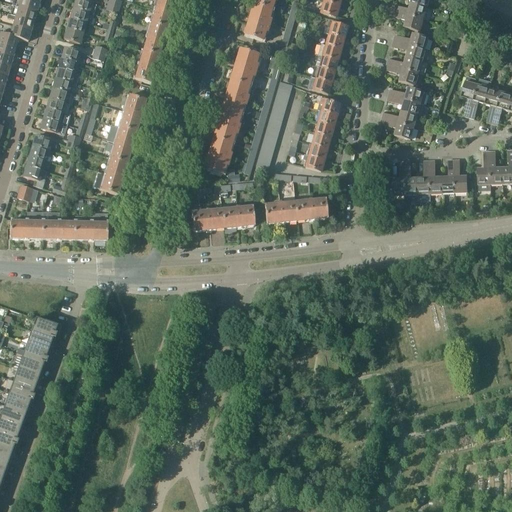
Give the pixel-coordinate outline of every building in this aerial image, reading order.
[(14,0),(15,0),(14,4),(14,7),(37,14),(39,4),(25,0),(14,0)] [(77,0),(76,0),(73,10),(93,16),(96,6),(77,0)] [(156,0),(149,24),(167,30),(175,2),(167,0),(156,0)] [(254,0),(253,7),(273,14),(277,0),(254,0)] [(411,0),(411,4),(427,9),(429,0),(411,0)] [(323,3),(320,15),(336,19),(339,8),(323,3)] [(393,6),(391,12),(423,21),(427,9),(411,4),(409,11),(393,6)] [(108,5),(106,13),(112,14),(117,16),(120,9),(108,5)] [(9,12),(8,15),(34,23),(37,14),(14,7),(13,7),(12,13),(9,12)] [(253,7),(244,37),(264,43),(273,14),(253,7)] [(73,10),(70,20),(90,26),(93,16),(73,10)] [(391,12),(389,17),(406,22),(404,28),(414,31),(420,33),(423,21),(391,12)] [(8,16),(7,19),(15,22),(13,27),(13,28),(31,33),(31,32),(34,23),(8,15),(8,16)] [(70,20),(67,31),(82,36),(87,38),(90,26),(70,20)] [(110,22),(107,31),(112,33),(115,23),(110,22)] [(325,28),(323,34),(328,35),(344,40),(348,29),(345,28),(329,23),(327,29),(325,28)] [(149,24),(141,52),(159,57),(167,30),(149,24)] [(3,31),(2,35),(18,40),(23,41),(28,43),(31,33),(13,28),(11,33),(3,31)] [(67,31),(64,41),(80,46),(82,36),(67,31)] [(107,31),(104,41),(109,43),(112,33),(107,31)] [(0,44),(16,49),(18,40),(2,35),(0,33),(0,44)] [(328,35),(325,46),(341,51),(344,40),(328,35)] [(395,36),(393,42),(425,51),(429,39),(413,35),(411,41),(395,36)] [(393,42),(391,48),(408,52),(406,59),(422,63),(425,51),(393,42)] [(0,54),(13,59),(13,58),(16,49),(0,44),(0,54)] [(275,45),(273,52),(284,55),(286,49),(281,47),(275,45)] [(321,47),(318,57),(338,62),(341,51),(325,46),(322,45),(321,47)] [(96,48),(94,54),(105,57),(107,52),(96,48)] [(64,49),(61,60),(78,65),(82,66),(85,55),(64,49)] [(141,52),(133,79),(135,80),(141,82),(151,85),(159,57),(141,52)] [(240,52),(231,82),(251,88),(260,58),(240,52)] [(0,65),(10,68),(13,59),(0,54),(0,65)] [(94,54),(92,60),(103,63),(105,57),(94,54)] [(273,55),(271,60),(277,62),(282,64),(284,58),(273,55)] [(317,62),(315,68),(318,69),(335,73),(338,62),(318,57),(317,62)] [(388,60),(386,66),(419,75),(425,77),(428,65),(422,63),(406,59),(404,65),(388,60)] [(61,60),(58,70),(75,75),(78,65),(61,60)] [(274,72),(273,75),(279,76),(279,74),(280,71),(281,69),(282,66),(282,64),(277,62),(276,64),(275,67),(274,69),(274,71),(274,72)] [(0,75),(7,78),(10,68),(0,65),(0,75)] [(386,66),(385,71),(401,76),(399,82),(409,85),(415,87),(419,75),(386,66)] [(315,68),(311,79),(312,79),(331,85),(335,73),(318,69),(315,68)] [(58,70),(55,80),(75,86),(79,76),(75,75),(58,70)] [(287,73),(284,82),(292,84),(294,75),(287,73)] [(466,83),(461,99),(467,101),(463,117),(468,119),(478,86),(474,85),(475,80),(472,79),(467,78),(467,79),(466,83)] [(312,79),(308,91),(328,96),(331,85),(312,79)] [(55,80),(52,90),(69,95),(71,89),(74,90),(75,86),(55,80)] [(478,86),(468,119),(474,120),(479,104),(485,106),(490,90),(491,84),(480,80),(478,86)] [(231,82),(222,111),(243,118),(251,88),(231,82)] [(280,84),(278,90),(289,93),(291,87),(280,84)] [(390,91),(388,96),(421,105),(424,107),(428,94),(424,93),(408,89),(406,95),(390,91)] [(52,90),(49,100),(70,106),(71,107),(73,100),(71,100),(72,96),(69,95),(52,90)] [(278,90),(276,95),(288,99),(289,93),(278,90)] [(490,90),(485,106),(491,108),(486,124),(492,126),(501,93),(490,90)] [(511,96),(501,93),(492,126),(498,127),(502,111),(509,113),(511,100),(511,96)] [(276,95),(275,101),(286,105),(288,99),(276,95)] [(388,96),(387,102),(403,107),(401,113),(417,118),(421,105),(388,96)] [(127,98),(118,128),(136,134),(145,103),(134,99),(129,98),(127,98)] [(49,100),(46,110),(67,116),(70,106),(49,100)] [(275,101),(273,107),(284,111),(286,105),(275,101)] [(321,101),(318,111),(320,112),(337,117),(340,106),(321,101)] [(94,105),(90,119),(95,121),(100,106),(94,105)] [(273,107),(271,113),(283,116),(284,111),(273,107)] [(46,110),(43,120),(67,127),(70,117),(67,116),(46,110)] [(222,111),(213,141),(234,147),(243,118),(222,111)] [(320,112),(317,123),(334,128),(337,117),(320,112)] [(271,113),(270,119),(281,122),(283,116),(271,113)] [(383,114),(381,120),(414,129),(417,118),(401,113),(399,119),(383,114)] [(270,119),(268,125),(279,128),(281,122),(270,119)] [(43,120),(40,130),(64,137),(67,127),(43,120)] [(381,120),(380,125),(396,130),(394,137),(410,141),(414,129),(381,120)] [(317,123),(314,134),(330,139),(334,128),(317,123)] [(268,125),(266,131),(278,134),(279,128),(268,125)] [(112,127),(107,143),(113,145),(109,158),(108,160),(127,165),(136,134),(118,128),(118,129),(112,127)] [(78,130),(75,139),(80,140),(83,131),(79,130),(78,130)] [(266,131),(265,137),(276,140),(278,134),(266,131)] [(314,134),(311,146),(327,150),(330,139),(314,134)] [(69,137),(67,143),(79,146),(80,140),(75,139),(69,137)] [(265,137),(263,143),(274,146),(276,140),(265,137)] [(35,138),(32,147),(49,153),(50,148),(55,150),(57,144),(35,138)] [(213,141),(204,171),(225,177),(234,147),(213,141)] [(67,143),(66,149),(77,152),(79,146),(67,143)] [(263,143),(261,148),(273,152),(274,146),(263,143)] [(309,150),(307,157),(324,162),(327,150),(311,146),(309,145),(308,150),(309,150)] [(32,147),(29,157),(50,164),(53,154),(49,153),(32,147)] [(261,148),(260,154),(271,158),(273,152),(261,148)] [(509,169),(502,169),(503,186),(511,185),(511,151),(508,152),(509,169)] [(484,170),(478,170),(478,187),(478,193),(491,192),(491,186),(489,153),(484,153),(484,170)] [(495,153),(489,153),(491,186),(503,186),(502,169),(496,169),(495,153)] [(260,154),(258,160),(269,163),(271,158),(260,154)] [(304,156),(302,161),(305,162),(303,167),(306,168),(305,169),(320,173),(324,162),(307,157),(304,156)] [(29,157),(26,167),(43,172),(44,168),(48,169),(50,164),(29,157)] [(108,160),(99,190),(101,191),(107,193),(118,196),(127,165),(108,160)] [(258,160),(256,167),(267,170),(269,163),(258,160)] [(448,178),(443,178),(443,195),(455,195),(454,161),(448,161),(448,178)] [(459,161),(454,161),(455,195),(467,194),(467,178),(460,178),(459,161)] [(424,179),(418,179),(419,196),(431,196),(429,162),(423,162),(424,179)] [(435,162),(429,162),(431,196),(443,195),(443,178),(435,179),(435,162)] [(393,190),(390,190),(391,201),(405,200),(405,196),(406,196),(405,163),(398,163),(399,180),(392,180),(393,190)] [(410,163),(405,163),(406,196),(419,196),(418,179),(411,180),(410,163)] [(247,165),(244,175),(250,176),(253,166),(247,165)] [(26,167),(23,178),(35,181),(33,187),(43,190),(48,174),(47,174),(43,172),(26,167)] [(230,174),(227,174),(228,184),(240,183),(240,182),(239,176),(235,177),(234,176),(234,173),(234,171),(230,172),(230,174)] [(54,187),(52,193),(64,197),(69,180),(65,179),(64,179),(61,189),(54,187)] [(20,188),(18,193),(30,197),(32,191),(20,187),(20,188)] [(30,197),(29,203),(34,205),(38,192),(32,191),(30,197)] [(18,193),(17,200),(29,203),(30,197),(18,193)] [(308,203),(295,205),(297,223),(328,220),(325,202),(311,203),(311,201),(308,201),(308,203)] [(278,207),(264,208),(266,227),(297,223),(295,205),(281,206),(281,204),(278,204),(278,207)] [(235,211),(222,212),(224,231),(254,228),(252,209),(238,211),(238,208),(235,209),(235,211)] [(205,214),(191,215),(193,234),(224,231),(222,212),(208,214),(208,211),(204,211),(205,214)] [(10,229),(10,240),(26,241),(42,241),(43,222),(43,214),(27,214),(27,221),(10,221),(10,223),(10,229)] [(43,222),(42,241),(74,242),(75,223),(59,222),(59,215),(43,214),(43,222)] [(75,223),(74,242),(107,242),(107,231),(107,226),(107,223),(108,215),(94,215),(93,216),(93,217),(75,216),(75,223)] [(35,320),(31,333),(54,341),(55,340),(57,334),(59,328),(35,320)] [(31,333),(26,345),(50,353),(50,352),(52,347),(54,341),(31,333)] [(17,352),(16,355),(22,357),(45,366),(46,365),(45,365),(43,364),(44,358),(47,358),(47,359),(48,359),(50,353),(26,345),(24,352),(17,350),(16,352),(17,352)] [(22,357),(17,370),(41,378),(43,372),(45,367),(45,366),(22,357)] [(17,370),(13,382),(36,391),(37,390),(39,384),(41,378),(17,370)] [(13,382),(8,395),(32,403),(32,402),(34,397),(36,391),(13,382)] [(8,395),(4,407),(28,415),(30,410),(32,404),(32,403),(8,395)] [(4,407),(0,418),(0,419),(2,420),(23,428),(23,427),(25,422),(26,420),(28,415),(4,407)] [(0,433),(19,440),(21,434),(23,429),(23,428),(2,420),(0,419),(0,433)] [(0,433),(0,447),(14,453),(16,447),(18,441),(19,440),(0,433)] [(0,447),(0,461),(10,465),(10,464),(12,459),(14,453),(0,447)] [(0,461),(0,475),(5,478),(7,472),(9,466),(10,465),(0,461)]
